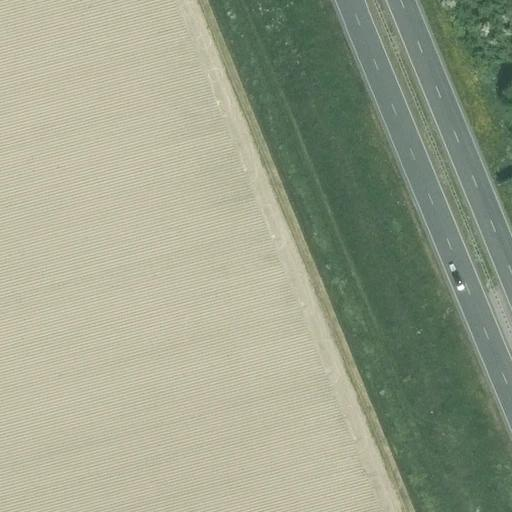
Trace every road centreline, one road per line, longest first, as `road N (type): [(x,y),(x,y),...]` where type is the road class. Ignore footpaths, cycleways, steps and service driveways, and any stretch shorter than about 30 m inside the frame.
road 1 (trunk): [(348,0),(511,397)]
road 2 (trunk): [(511,279),(398,0)]
